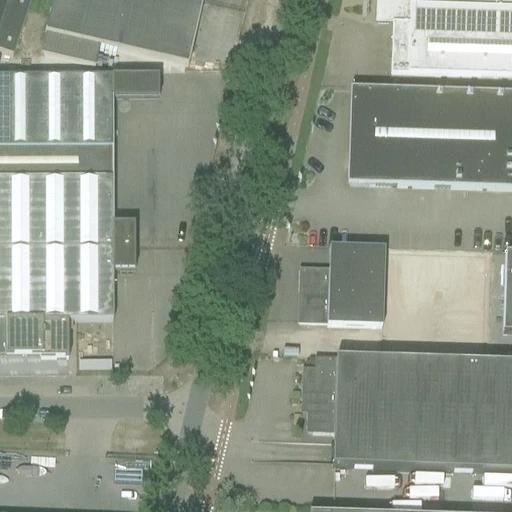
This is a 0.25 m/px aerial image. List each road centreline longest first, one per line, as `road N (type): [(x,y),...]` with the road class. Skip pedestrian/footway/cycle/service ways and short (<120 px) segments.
road 1 (unclassified): [(184,412),(277,0)]
road 2 (unclassified): [(184,412),(0,412)]
